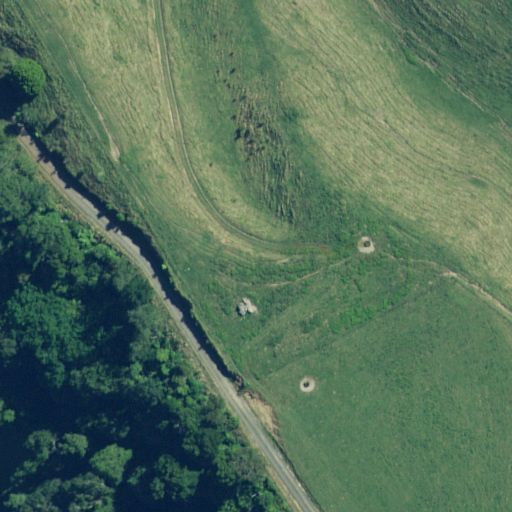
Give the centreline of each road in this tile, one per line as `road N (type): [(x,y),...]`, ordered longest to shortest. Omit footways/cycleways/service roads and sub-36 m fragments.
road 1 (track): [(317,511),(97,169),(0,92)]
road 2 (track): [(0,255),(91,511)]
